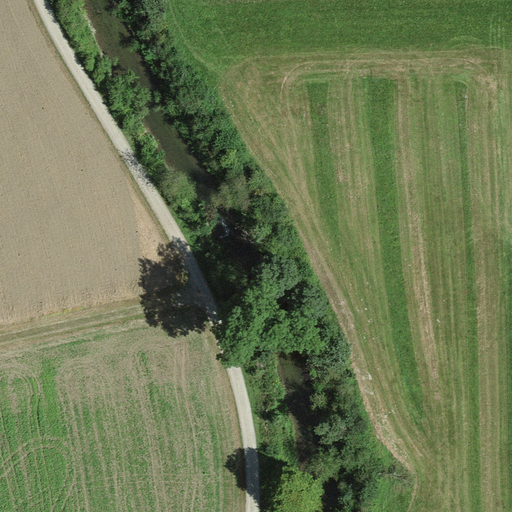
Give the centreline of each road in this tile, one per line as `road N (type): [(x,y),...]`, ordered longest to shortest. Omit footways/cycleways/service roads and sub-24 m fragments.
road 1 (track): [(254,511),(249,401),(205,293),(43,0)]
road 2 (track): [(205,293),(0,338)]
